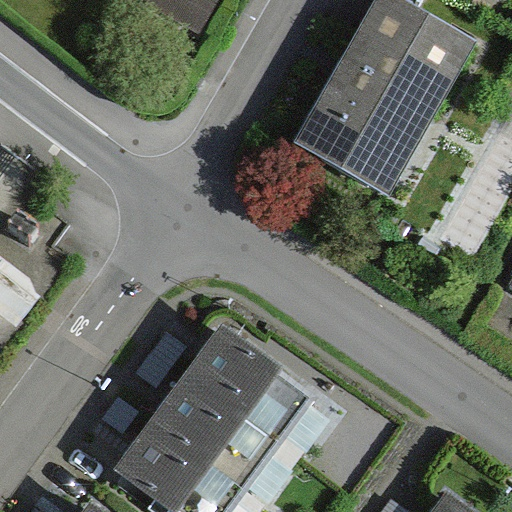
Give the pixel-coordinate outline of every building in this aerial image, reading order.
[(137,0),(137,2),(192,33),(211,0),(137,0)] [(376,204),(462,47),(376,0),(373,0),(288,156),(376,204)] [(0,326),(17,339),(44,303),(0,269),(0,326)] [(219,337),(181,386),(268,452),(305,402),(219,337)] [(181,386),(143,436),(230,502),(268,452),(181,386)] [(143,436),(105,486),(139,511),(221,511),(230,502),(143,436)] [(463,511),(449,501),(441,511),(463,511)]
